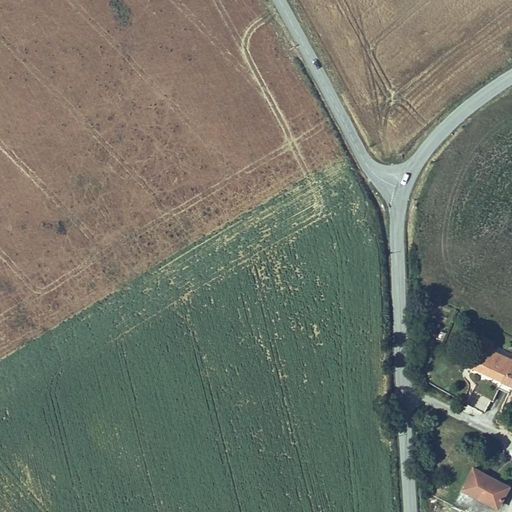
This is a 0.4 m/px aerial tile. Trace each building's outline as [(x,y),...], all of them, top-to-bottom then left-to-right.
[(483,345),(490,349),(494,342),(480,336),(474,350),(479,352),(483,345)] [(503,380),(511,384),(511,358),(490,349),(483,345),(479,352),(473,366),(503,380)] [(511,386),(511,384),(503,380),(499,388),(509,393),(511,386)] [(491,400),(473,389),(466,402),(484,413),(491,400)] [(463,487),(497,505),(506,490),(488,480),(490,476),(486,474),(473,467),(463,487)] [(508,486),(490,476),(488,480),(506,489),(508,486)]
